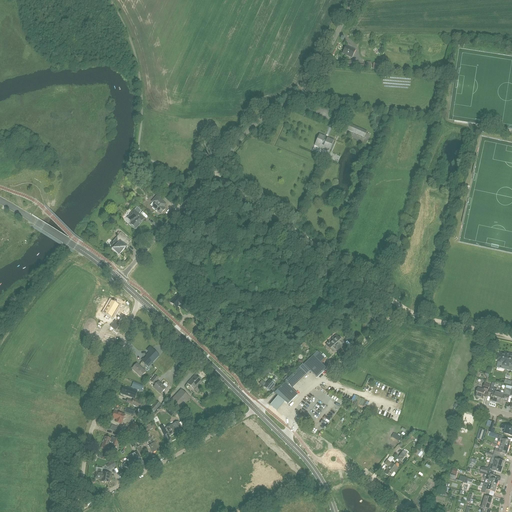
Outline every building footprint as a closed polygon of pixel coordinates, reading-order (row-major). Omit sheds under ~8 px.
[(352,57),(355,50),(346,46),(342,53),(352,57)] [(365,65),(355,64),(355,61),(344,60),(344,66),(365,68),(365,65)] [(350,124),(347,130),(364,137),(366,131),(350,124)] [(314,146),(328,152),(333,141),(319,134),(314,146)] [(161,214),(165,209),(164,207),(166,204),(157,196),(152,202),(155,204),(152,207),(161,214)] [(141,211),(137,207),(135,210),(134,210),(127,218),(130,220),(130,224),(135,229),(144,218),(139,214),(141,211)] [(119,255),(131,241),(121,233),(117,237),(118,243),(113,248),(112,248),(112,249),(119,255)] [(183,310),(188,305),(183,301),(183,300),(178,295),(171,303),(176,308),(178,306),(183,310)] [(104,313),(107,314),(104,318),(109,321),(111,317),(112,317),(114,313),(115,311),(116,311),(119,306),(110,301),(108,306),(104,313)] [(117,321),(112,326),(117,331),(123,326),(117,321)] [(101,334),(105,328),(98,324),(95,330),(94,330),(88,340),(96,345),(97,343),(96,342),(98,339),(99,340),(102,334),(101,334)] [(358,325),(355,327),(364,336),(366,334),(358,325)] [(333,352),(343,343),(338,337),(328,346),(333,352)] [(302,347),(304,346),(307,343),(303,339),(298,343),(302,347)] [(143,359),(142,360),(148,367),(159,355),(150,347),(147,351),(149,353),(146,356),(147,357),(145,360),(143,359)] [(313,355),(320,363),(324,359),(317,352),(313,355)] [(502,363),(502,366),(509,367),(509,365),(511,365),(511,356),(508,355),(508,354),(505,353),(505,354),(500,353),(500,355),(499,355),(498,356),(497,357),(497,358),(497,359),(497,360),(499,360),(498,362),(502,363)] [(322,364),(320,363),(313,355),(303,365),(317,378),(326,369),(322,364)] [(141,377),(146,372),(137,364),(132,369),(141,377)] [(303,364),(299,368),(284,381),(285,382),(274,393),(278,396),(285,402),(288,404),(297,395),(291,389),(310,372),(303,364)] [(263,378),(272,371),(269,368),(261,375),(263,378)] [(161,394),(166,388),(157,381),(159,379),(156,376),(151,382),(153,383),(152,385),(154,387),(161,394)] [(194,390),(202,382),(195,376),(188,384),(194,390)] [(274,383),(277,380),(274,377),(271,381),(269,380),(264,387),(269,391),(275,384),(274,383)] [(488,393),(490,385),(484,384),(482,390),(478,388),(475,397),(483,399),(485,392),(488,393)] [(135,398),(137,392),(123,387),(121,393),(135,398)] [(497,403),(500,394),(496,392),(497,389),(490,387),(487,397),(491,398),(490,401),(497,403)] [(507,403),(509,396),(511,390),(505,388),(503,395),(500,394),(497,403),(503,405),(504,402),(507,403)] [(187,402),(190,398),(181,390),(170,402),(178,411),(182,407),(181,406),(186,401),(187,402)] [(278,396),(269,405),(277,411),(285,402),(278,396)] [(143,402),(139,400),(133,398),(133,401),(127,399),(126,403),(139,408),(140,407),(141,408),(143,402)] [(305,413),(311,417),(320,404),(311,398),(301,414),(304,416),(305,413)] [(153,413),(161,405),(156,401),(149,409),(153,413)] [(171,413),(174,410),(168,405),(165,408),(171,413)] [(121,424),(124,415),(114,411),(112,418),(117,419),(116,422),(121,424)] [(131,437),(139,427),(133,422),(125,431),(131,437)] [(165,429),(161,431),(164,435),(168,433),(170,436),(176,433),(175,431),(181,428),(178,422),(166,429),(165,430),(165,429)] [(511,436),(511,427),(501,425),(500,428),(505,429),(504,434),(511,436)] [(483,441),(486,431),(479,429),(476,438),(483,441)] [(506,437),(494,434),(489,432),(488,435),(499,438),(498,441),(502,443),(501,446),(508,449),(511,442),(505,440),(506,437)] [(152,453),(158,450),(151,436),(150,434),(144,436),(149,446),(152,453)] [(104,440),(103,440),(102,443),(103,443),(101,447),(102,449),(105,450),(107,449),(108,446),(111,448),(112,445),(117,446),(119,440),(112,438),(111,440),(105,437),(104,440)] [(506,455),(508,449),(501,446),(499,450),(496,448),(494,455),(500,456),(501,454),(506,455)] [(420,457),(423,453),(419,451),(420,450),(417,448),(414,453),(420,457)] [(412,454),(404,449),(403,451),(396,460),(397,461),(398,460),(401,462),(407,454),(410,456),(412,454)] [(129,469),(139,463),(137,460),(140,458),(137,451),(129,456),(131,459),(125,462),(125,463),(124,464),(124,466),(125,467),(126,467),(128,467),(129,469)] [(490,464),(503,468),(504,462),(492,458),(490,464)] [(390,477),(391,478),(393,478),(395,474),(395,473),(394,472),(395,473),(398,468),(397,467),(398,465),(396,464),(395,466),(391,463),(387,460),(384,464),(388,466),(386,469),(387,470),(384,473),(390,477)] [(109,470),(116,466),(113,461),(109,464),(106,465),(109,470)] [(481,469),(480,471),(487,473),(488,474),(491,475),(492,471),(501,474),(503,468),(490,464),(488,470),(481,468),(481,469)] [(484,483),(488,484),(497,487),(499,481),(494,480),(495,476),(491,475),(488,474),(487,474),(487,473),(480,471),(480,473),(480,474),(483,475),(484,476),(483,478),(483,479),(485,480),(484,483)] [(102,473),(96,472),(95,479),(101,480),(101,482),(109,483),(111,474),(102,473)] [(495,493),(497,487),(488,484),(484,483),(483,487),(484,487),(482,493),(489,495),(490,491),(495,493)] [(483,503),(491,505),(493,499),(485,496),(483,503)] [(489,511),(491,505),(483,503),(482,509),(484,509),(489,511)]
